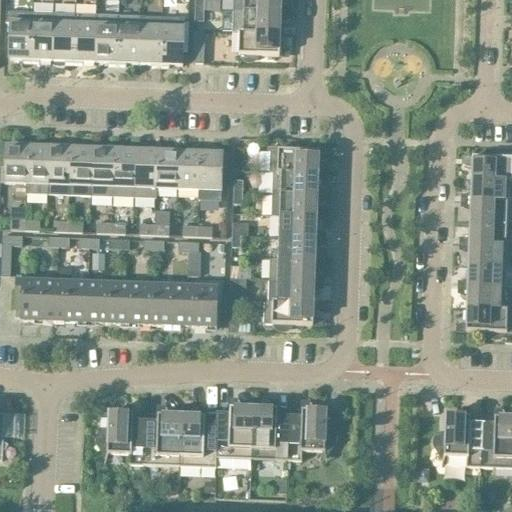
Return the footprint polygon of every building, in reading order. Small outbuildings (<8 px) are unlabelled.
[(194,0),(194,12),(203,12),(204,0),(202,0),(194,0)] [(280,4),(280,0),(243,0),(243,14),(285,15),(286,7),(287,8),(288,7),(280,4)] [(203,24),(203,12),(194,12),(194,24),(203,24)] [(285,15),(243,14),(233,13),(232,35),(238,35),(238,34),(242,34),(242,35),(279,37),(280,26),(287,24),(287,23),(285,23),(285,15)] [(6,14),(5,24),(9,24),(8,62),(22,62),(22,63),(21,63),(21,65),(30,65),(32,15),(6,14)] [(52,63),(53,16),(32,15),(30,65),(39,65),(39,64),(38,64),(38,63),(52,63)] [(73,66),(75,17),(53,16),(52,63),(65,64),(65,65),(64,65),(64,66),(73,66)] [(95,65),(97,17),(75,17),(73,66),(82,67),(82,66),(81,66),(82,64),(95,65)] [(116,68),(118,18),(97,17),(95,65),(108,65),(108,67),(107,67),(107,68),(116,68)] [(140,19),(118,19),(117,68),(125,68),(125,66),(138,66),(140,19)] [(159,70),(161,20),(140,19),(138,66),(151,67),(151,68),(150,68),(150,69),(159,70)] [(182,68),(184,21),(161,20),(159,70),(169,70),(169,69),(168,69),(168,68),(182,68)] [(203,66),(204,34),(193,34),(192,66),(203,66)] [(238,34),(238,35),(237,57),(240,58),(242,60),(243,62),(246,63),(248,64),(251,64),(253,62),(255,61),(257,58),(278,59),(284,59),(284,51),(286,51),(286,50),(279,48),(279,37),(242,35),(242,34),(238,34)] [(26,187),(27,147),(18,146),(18,148),(19,148),(19,149),(5,148),(3,186),(26,187)] [(36,147),(27,147),(26,187),(25,197),(47,197),(49,150),(35,149),(35,148),(36,148),(36,147)] [(280,175),(317,176),(318,165),(325,164),(325,162),(323,163),(323,155),(318,154),(296,153),(295,151),(294,149),(291,148),(289,147),(286,147),(284,149),(282,150),(280,153),(269,153),(268,175),(276,175),(276,176),(280,176),(280,175)] [(49,150),(47,197),(68,198),(70,148),(61,148),(61,149),(62,149),(62,150),(49,150)] [(90,199),(92,151),(79,151),(79,150),(79,149),(70,148),(68,198),(90,199)] [(112,200),(113,150),(104,150),(104,151),(105,151),(105,152),(92,151),(90,199),(112,200)] [(133,201),(135,153),(122,153),(122,151),(123,151),(123,150),(113,150),(112,200),(133,201)] [(155,201),(157,151),(147,151),(147,152),(148,152),(148,154),(135,153),(133,201),(155,201)] [(177,192),(178,155),(165,154),(165,153),(166,153),(166,152),(157,151),(155,201),(156,191),(177,192)] [(243,173),(244,151),(234,151),(234,173),(243,173)] [(198,193),(200,153),(191,153),(191,154),(191,155),(178,155),(177,192),(198,193)] [(198,193),(198,203),(220,204),(221,194),(222,156),(208,156),(208,154),(209,155),(209,153),(200,153),(198,193)] [(511,184),(511,168),(511,161),(509,161),(508,158),(506,157),(504,155),(501,155),(499,155),(496,156),(494,158),(493,161),(471,160),(466,160),(466,168),(464,167),(463,169),(471,171),(471,182),(508,183),(508,184),(511,184)] [(317,187),(317,176),(280,175),(280,176),(276,176),(276,175),(268,175),(272,175),(271,196),(322,198),(322,190),(324,191),(324,190),(317,187)] [(511,183),(511,184),(508,184),(508,183),(471,182),(470,193),(462,195),(463,196),(465,196),(464,203),(511,205),(511,183)] [(233,195),(242,195),(242,183),(233,183),(233,195)] [(242,207),(242,195),(233,195),(232,207),(242,207)] [(322,206),(322,198),(271,196),(271,218),(316,220),(316,209),(324,207),(324,206),(322,206)] [(511,226),(511,205),(464,203),(464,211),(462,211),(462,212),(469,214),(469,225),(511,226)] [(315,231),(316,220),(271,218),(270,219),(278,219),(278,240),(320,241),(321,234),(323,234),(323,233),(315,231)] [(24,233),(24,223),(10,223),(10,233),(24,233)] [(24,223),(24,233),(39,234),(39,224),(24,223)] [(67,235),(67,225),(53,224),(53,234),(67,235)] [(67,225),(67,235),(82,235),(82,225),(67,225)] [(468,236),(461,238),(461,239),(463,239),(463,247),(506,248),(511,248),(511,226),(469,225),(468,236)] [(110,236),(111,226),(96,226),(96,236),(110,236)] [(111,226),(110,236),(125,237),(125,227),(111,226)] [(232,226),(231,238),(240,239),(247,239),(247,226),(241,226),(232,226)] [(153,238),(154,228),(139,227),(139,237),(153,238)] [(154,228),(153,238),(168,239),(168,228),(154,228)] [(197,240),(197,229),(183,229),(182,239),(197,240)] [(197,240),(211,240),(211,230),(197,229),(197,240)] [(1,238),(1,248),(11,249),(11,239),(1,238)] [(240,251),(240,239),(231,238),(231,250),(240,251)] [(11,239),(11,249),(21,249),(22,239),(11,239)] [(48,240),(48,250),(58,250),(59,240),(48,240)] [(59,240),(58,250),(69,251),(69,241),(59,240)] [(320,249),(320,241),(278,240),(277,261),(314,263),(315,252),(322,250),(322,249),(320,249)] [(78,241),(78,251),(88,251),(88,242),(78,241)] [(88,242),(88,251),(98,252),(99,242),(88,242)] [(108,242),(108,252),(118,252),(118,243),(108,242)] [(118,243),(118,252),(128,253),(129,243),(118,243)] [(143,244),(143,253),(153,254),(153,244),(143,244)] [(153,244),(153,254),(163,254),(164,244),(153,244)] [(178,245),(177,255),(188,255),(188,245),(178,245)] [(188,245),(188,255),(198,255),(198,246),(188,245)] [(461,254),(460,255),(468,257),(467,268),(505,270),(511,270),(511,248),(506,248),(463,247),(463,254),(461,254)] [(1,248),(1,258),(10,259),(11,249),(1,248)] [(188,255),(187,279),(199,279),(200,256),(198,255),(188,255)] [(93,257),(93,273),(103,273),(103,257),(93,257)] [(1,258),(0,269),(10,269),(10,259),(1,258)] [(314,263),(277,261),(277,262),(269,261),(268,283),(319,285),(319,277),(321,277),(321,276),(314,274),(314,263)] [(504,291),(505,270),(467,268),(467,279),(459,281),(460,283),(462,282),(461,290),(504,291)] [(0,269),(0,274),(0,279),(10,280),(10,269),(0,269)] [(230,281),(239,282),(239,269),(230,269),(230,281)] [(238,294),(239,282),(230,281),(229,293),(238,294)] [(15,283),(14,321),(20,321),(20,324),(36,324),(55,325),(56,291),(37,290),(22,290),(22,285),(23,285),(23,283),(15,283)] [(319,292),(319,285),(268,283),(267,304),(313,306),(313,295),(321,293),(320,292),(319,292)] [(183,296),(181,330),(193,330),(216,331),(217,290),(215,290),(215,291),(216,291),(216,297),(194,296),(183,296)] [(511,291),(504,291),(461,290),(461,298),(459,297),(459,298),(466,301),(466,312),(503,313),(503,312),(507,312),(507,313),(511,313),(511,291)] [(56,291),(55,325),(85,326),(86,292),(56,291)] [(86,292),(85,326),(103,327),(115,327),(116,293),(105,293),(86,292)] [(116,293),(115,327),(126,328),(148,328),(149,294),(127,294),(116,293)] [(149,294),(148,328),(171,329),(181,330),(183,296),(172,295),(149,294)] [(313,306),(267,304),(264,304),(263,326),(274,327),(275,329),(277,331),(279,333),(282,333),(285,333),(287,332),(289,330),(290,328),(312,328),(317,328),(318,320),(319,321),(320,319),(312,317),(313,306)] [(511,335),(511,313),(507,313),(507,312),(503,312),(503,313),(466,312),(465,323),(458,324),(458,326),(460,325),(460,333),(465,334),(487,335),(488,337),(490,339),(492,341),(495,341),(497,341),(500,340),(502,338),(503,335),(511,335)] [(237,326),(238,313),(229,313),(228,325),(237,326)] [(251,462),(253,411),(241,411),(239,403),(238,404),(238,406),(230,405),(229,410),(217,410),(215,471),(216,461),(251,462)] [(287,464),(289,413),(276,412),(276,407),(268,407),(269,405),(267,404),(265,412),(253,411),(251,462),(287,464)] [(289,413),(287,464),(301,464),(301,454),(323,455),(325,465),(326,465),(325,458),(333,446),(334,443),(334,439),(333,436),(331,434),(328,433),(325,432),(325,414),(312,413),(311,406),(309,406),(310,408),(302,408),(301,413),(289,413)] [(143,468),(145,417),(132,417),(132,412),(124,411),(124,409),(123,409),(121,416),(108,416),(107,434),(104,434),(101,436),(99,438),(97,441),(97,444),(97,447),(105,460),(103,466),(105,467),(108,457),(129,458),(129,468),(143,468)] [(215,471),(217,410),(216,410),(216,420),(204,420),(204,414),(196,414),(196,412),(195,412),(193,419),(180,419),(179,470),(215,471)] [(179,470),(180,419),(168,418),(167,411),(165,411),(166,413),(157,413),(157,418),(145,417),(143,468),(179,470)] [(479,470),(481,420),(469,419),(469,414),(461,413),(461,412),(460,411),(458,419),(445,418),(444,436),(441,437),(438,438),(436,440),(434,443),(434,446),(434,449),(442,462),(440,469),(442,469),(445,459),(466,460),(466,470),(479,470)] [(511,471),(511,420),(505,420),(503,413),(502,413),(502,415),(494,415),(494,420),(481,420),(479,470),(511,471)] [(418,471),(417,484),(427,484),(427,476),(423,471),(418,471)] [(133,484),(133,496),(141,497),(141,484),(133,484)] [(205,485),(204,495),(213,495),(213,485),(205,485)] [(167,491),(167,499),(177,499),(177,491),(167,491)]
